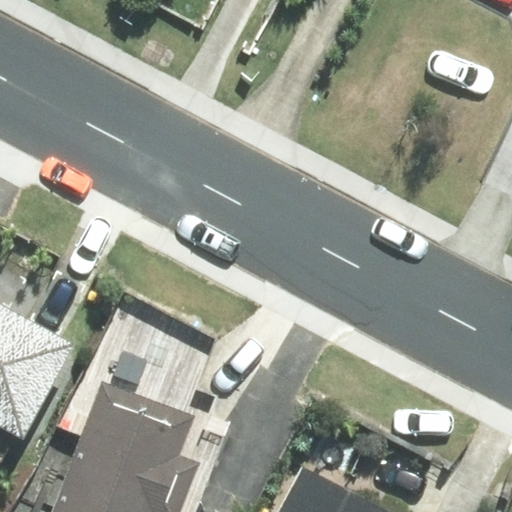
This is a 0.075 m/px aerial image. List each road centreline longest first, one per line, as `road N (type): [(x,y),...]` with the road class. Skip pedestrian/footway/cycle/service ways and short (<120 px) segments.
road 1 (tertiary): [(0,78),(511,347)]
road 2 (unknown): [(204,185),(305,0)]
